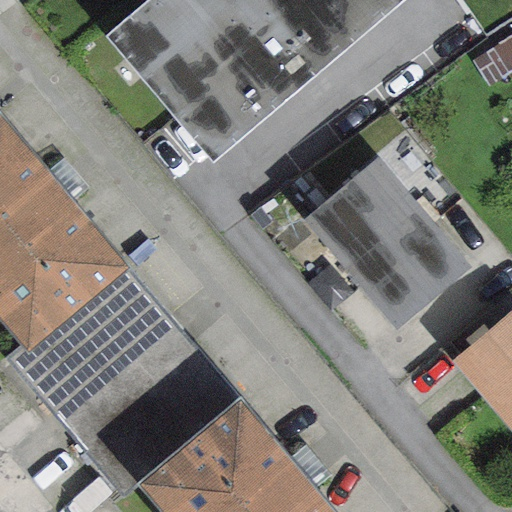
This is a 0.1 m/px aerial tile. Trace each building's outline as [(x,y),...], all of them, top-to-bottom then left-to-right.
[(148,0),(105,38),(212,164),(405,0),(148,0)] [(0,114),(0,321),(20,346),(24,351),(126,268),(0,114)] [(472,268),(378,157),(302,222),(396,332),(472,268)] [(126,268),(24,351),(20,346),(3,358),(121,498),(136,485),(240,399),(126,268)] [(511,311),(451,363),(511,434),(511,311)] [(333,511),(240,399),(136,485),(157,511),(333,511)]
